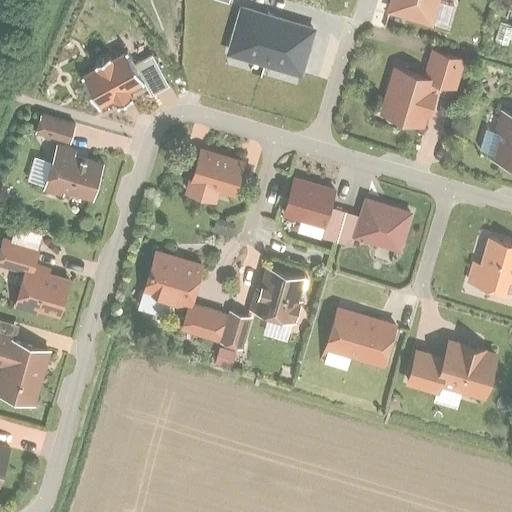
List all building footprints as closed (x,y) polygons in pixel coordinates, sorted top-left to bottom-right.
[(445,0),(392,0),(390,7),(439,22),(445,0)] [(229,50),(303,72),(316,27),(243,4),(229,50)] [(429,71),(398,61),(384,109),(429,123),(442,79),(461,85),(471,53),(438,43),(429,71)] [(81,73),(98,105),(142,83),(125,50),(81,73)] [(139,62),(152,87),(167,79),(155,54),(139,62)] [(511,105),(502,102),(495,127),(504,129),(497,152),(511,156),(511,105)] [(37,128),(70,136),(73,123),(41,114),(37,128)] [(84,144),(60,137),(47,187),(66,192),(67,186),(98,194),(107,158),(82,151),(84,144)] [(250,155),(204,141),(189,191),(221,200),(225,189),(238,193),(250,155)] [(335,203),(341,184),(300,172),(287,213),(328,225),(335,203)] [(417,208),(369,193),(364,211),(357,234),(405,249),(417,208)] [(350,207),(335,203),(328,225),(326,235),(341,239),(350,207)] [(364,211),(350,207),(341,239),(354,243),(357,234),(364,211)] [(0,262),(26,270),(16,303),(41,310),(43,304),(65,310),(75,275),(54,269),(56,263),(42,259),(47,243),(7,232),(0,256),(0,262)] [(472,257),(465,279),(511,292),(511,240),(490,235),(483,260),(472,257)] [(196,299),(209,256),(161,242),(148,287),(196,299)] [(301,299),(308,272),(270,262),(264,285),(258,284),(251,307),(302,321),(308,301),(301,299)] [(232,310),(196,299),(188,326),(223,337),(232,310)] [(404,320),(341,300),(326,345),(390,365),(404,320)] [(257,312),(233,305),(232,310),(223,337),(247,344),(257,312)] [(57,346),(0,329),(0,360),(6,363),(0,384),(0,389),(41,401),(57,346)] [(450,352),(421,344),(410,381),(444,391),(447,380),(490,393),(503,348),(455,335),(450,352)] [(221,344),(221,359),(239,360),(239,344),(221,344)] [(0,485),(2,486),(15,442),(0,438),(0,485)]
